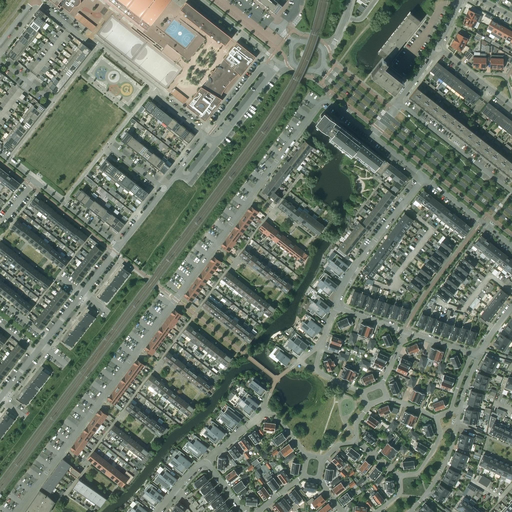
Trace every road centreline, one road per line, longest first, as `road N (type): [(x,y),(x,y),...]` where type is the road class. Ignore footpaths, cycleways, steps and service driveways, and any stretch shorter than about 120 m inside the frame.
road 1 (residential): [(373,136),(321,100),(16,511)]
road 2 (residential): [(383,123),(511,224)]
road 3 (residential): [(511,214),(388,116)]
road 4 (residential): [(424,177),(357,262),(337,306)]
road 5 (residential): [(511,192),(398,102)]
